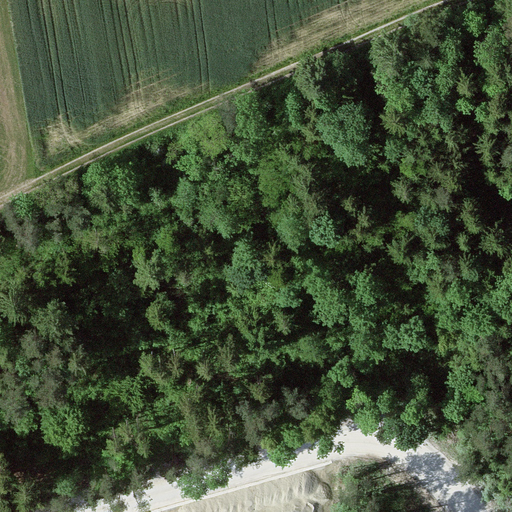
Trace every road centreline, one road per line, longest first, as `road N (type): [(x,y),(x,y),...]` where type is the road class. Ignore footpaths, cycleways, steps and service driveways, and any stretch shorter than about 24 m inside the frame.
road 1 (track): [(465,0),(136,133),(0,204)]
road 2 (track): [(490,511),(468,483),(413,449),(352,441),(82,511)]
